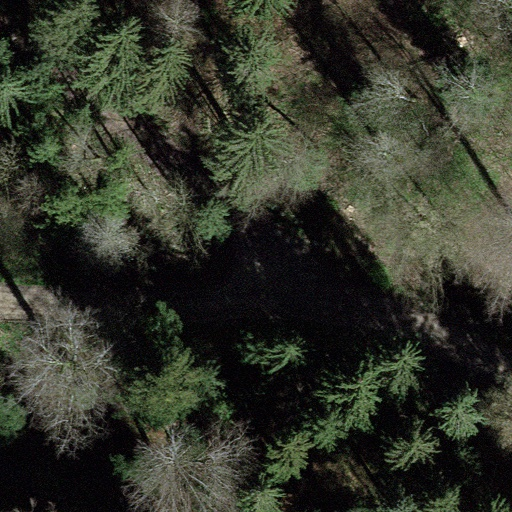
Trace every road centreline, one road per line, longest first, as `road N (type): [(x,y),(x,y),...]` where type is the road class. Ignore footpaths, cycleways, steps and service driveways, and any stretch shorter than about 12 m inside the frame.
road 1 (track): [(0,27),(344,287)]
road 2 (track): [(0,298),(206,304),(344,287)]
road 3 (track): [(344,287),(511,380)]
